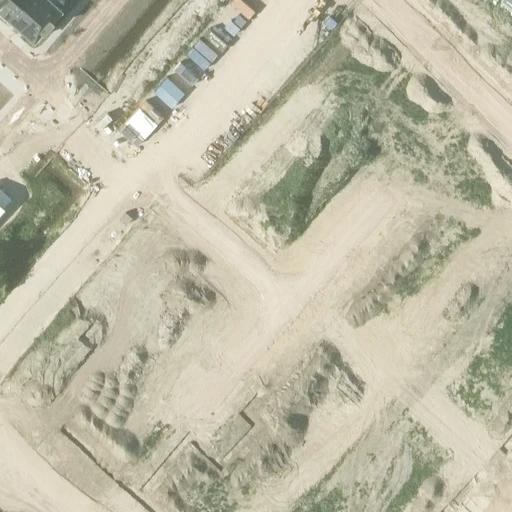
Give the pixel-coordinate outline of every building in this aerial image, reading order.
[(0,0),(0,11),(5,16),(18,0),(0,0)] [(18,0),(5,16),(5,17),(6,16),(19,27),(42,0),(18,0)] [(51,0),(42,0),(19,27),(33,39),(42,29),(42,30),(52,19),(61,9),(51,0)] [(288,0),(287,2),(302,17),(319,0),(288,0)] [(344,0),(319,0),(302,17),(317,31),(346,2),(344,0)] [(455,0),(454,2),(472,18),(487,0),(455,0)] [(511,0),(508,0),(486,26),(503,41),(511,30),(511,0)] [(346,2),(317,31),(331,46),(362,15),(361,15),(360,16),(346,2)] [(235,13),(226,22),(232,28),(241,19),(235,13)] [(362,15),(331,46),(346,61),(377,31),(362,15)] [(211,20),(198,36),(229,63),(243,48),(211,20)] [(250,27),(242,35),(247,41),(256,33),(250,27)] [(511,30),(503,41),(504,42),(505,41),(511,46),(511,30)] [(377,31),(346,61),(362,77),(392,46),(377,31)] [(198,36),(185,50),(217,78),(229,63),(198,36)] [(267,41),(258,49),(264,55),(272,47),(267,41)] [(392,46),(362,77),(377,92),(406,62),(392,48),(393,47),(392,46)] [(185,50),(173,65),(204,92),(217,78),(185,50)] [(279,52),(270,60),(276,66),(285,57),(279,52)] [(302,64),(293,72),(299,78),(307,69),(302,64)] [(173,65),(160,79),(192,107),(204,92),(173,65)] [(259,73),(251,82),(258,87),(266,78),(259,73)] [(417,74),(386,104),(402,120),(432,91),(433,92),(434,91),(417,74)] [(318,78),(309,86),(315,92),(324,84),(318,78)] [(160,79),(148,94),(179,121),(192,107),(160,79)] [(247,87),(239,97),(245,102),(253,93),(247,87)] [(432,91),(402,120),(417,135),(446,105),(433,92),(432,91)] [(334,92),(326,101),(331,107),(340,98),(334,92)] [(148,94),(135,108),(167,136),(179,121),(148,94)] [(239,97),(231,106),(237,111),(245,102),(239,97)] [(446,105),(417,135),(432,150),(464,118),(463,117),(461,120),(446,105)] [(350,106),(341,114),(347,120),(355,112),(350,106)] [(135,108),(122,124),(153,151),(167,136),(135,108)] [(221,116),(213,125),(219,131),(227,122),(221,116)] [(464,118),(432,150),(446,164),(479,132),(464,118)] [(213,125),(205,134),(212,140),(219,131),(213,125)] [(479,132),(446,164),(461,179),(493,147),(479,132)] [(375,136),(366,145),(372,151),(380,142),(375,136)] [(196,145),(188,154),(194,159),(202,150),(196,145)] [(493,147),(461,179),(476,194),(507,163),(493,149),(494,148),(493,147)] [(188,154),(180,163),(186,169),(194,159),(188,154)] [(385,154),(377,163),(382,169),(391,160),(385,154)] [(511,168),(507,163),(476,194),(491,209),(511,188),(511,168)] [(402,169),(393,177),(399,183),(407,174),(402,169)] [(417,182),(408,191),(414,197),(423,188),(417,182)] [(511,188),(491,209),(507,226),(501,232),(510,242),(511,239),(511,188)] [(432,196),(424,204),(429,210),(438,202),(432,196)] [(162,217),(148,232),(179,259),(193,244),(162,217)] [(436,222),(428,231),(433,237),(442,228),(436,222)] [(411,230),(403,239),(409,244),(417,235),(411,230)] [(148,232),(136,246),(167,274),(179,259),(148,232)] [(452,236),(444,245),(450,251),(458,242),(452,236)] [(396,245),(388,254),(394,259),(402,250),(396,245)] [(136,246),(123,261),(154,288),(167,274),(136,246)] [(436,249),(421,266),(456,297),(457,298),(458,297),(457,296),(470,281),(471,283),(472,281),(436,249)] [(123,261),(110,275),(141,303),(154,288),(123,261)] [(382,261),(374,270),(380,275),(388,266),(382,261)] [(203,264),(195,273),(201,279),(209,270),(203,264)] [(421,266),(406,283),(441,313),(443,315),(444,313),(443,312),(456,297),(421,266)] [(110,275),(97,290),(129,317),(141,303),(110,275)] [(367,277),(359,286),(365,291),(373,282),(367,277)] [(190,279),(182,288),(189,293),(197,284),(190,279)] [(406,283),(392,299),(427,330),(428,331),(430,329),(429,328),(441,313),(406,283)] [(182,288),(174,297),(181,302),(189,293),(182,288)] [(97,290),(85,304),(116,331),(129,317),(97,290)] [(392,299),(378,315),(413,346),(414,347),(416,345),(414,344),(427,330),(392,299)] [(347,302),(339,312),(345,317),(353,308),(347,302)] [(85,304),(71,319),(102,347),(116,331),(85,304)] [(165,307),(157,316),(163,322),(171,313),(165,307)] [(378,315),(363,332),(366,335),(365,336),(366,338),(367,336),(396,362),(395,363),(396,364),(413,346),(378,315)] [(157,316),(149,326),(155,331),(163,322),(157,316)] [(498,332),(497,333),(498,335),(511,346),(511,316),(511,317),(511,319),(499,333),(498,332)] [(86,333),(81,339),(90,347),(96,341),(86,333)] [(484,348),(482,350),(484,351),(511,375),(511,346),(498,335),(485,349),(484,348)] [(140,336),(132,345),(138,351),(146,342),(140,336)] [(132,345),(124,354),(130,360),(138,351),(132,345)] [(307,348),(299,357),(305,363),(313,353),(307,348)] [(469,364),(468,366),(469,367),(504,398),(511,389),(511,375),(484,351),(471,365),(469,364)] [(98,352),(92,358),(102,366),(107,360),(98,352)] [(41,383),(33,392),(49,407),(77,376),(61,361),(51,372),(51,371),(41,383)] [(455,380),(454,382),(455,383),(490,414),(504,398),(469,367),(456,381),(455,380)] [(330,369),(315,386),(350,417),(367,398),(365,397),(364,398),(335,373),(336,371),(335,370),(334,372),(330,369)] [(119,371),(114,377),(123,385),(128,379),(119,371)] [(284,371),(276,380),(282,386),(290,377),(284,371)] [(77,376),(49,407),(65,420),(92,389),(77,376)] [(128,379),(123,385),(132,393),(138,387),(128,379)] [(455,383),(439,402),(440,403),(441,401),(470,427),(469,428),(470,430),(472,428),(475,431),(490,414),(455,383)] [(315,386),(301,402),(336,433),(349,418),(350,420),(352,418),(350,417),(315,386)] [(270,387),(262,396),(268,402),(276,393),(270,387)] [(92,389),(65,420),(80,434),(107,403),(92,389)] [(150,398),(145,404),(154,412),(159,406),(150,398)] [(301,402),(287,418),(322,449),(335,435),(336,436),(337,434),(336,433),(301,402)] [(107,403),(80,434),(95,447),(123,416),(107,403)] [(257,404),(249,413),(255,419),(263,410),(257,404)] [(159,406),(154,412),(163,420),(168,414),(159,406)] [(123,416),(95,447),(111,461),(138,430),(123,416)] [(287,418),(272,435),(308,467),(309,466),(308,465),(320,451),(322,452),(323,450),(322,449),(287,418)] [(138,430),(111,461),(127,475),(154,444),(138,430)] [(409,435),(393,454),(428,485),(443,468),(439,465),(441,463),(439,462),(438,464),(409,438),(410,437),(409,435)] [(500,437),(492,446),(498,451),(506,442),(500,437)] [(391,456),(378,470),(413,501),(428,485),(393,454),(391,453),(390,454),(391,456)] [(377,472),(364,486),(393,511),(403,511),(413,501),(378,470),(377,469),(375,471),(377,472)] [(460,483),(452,492),(458,497),(466,488),(460,483)] [(349,501),(348,502),(358,511),(393,511),(364,486),(363,485),(361,487),(363,488),(350,502),(349,501)]
